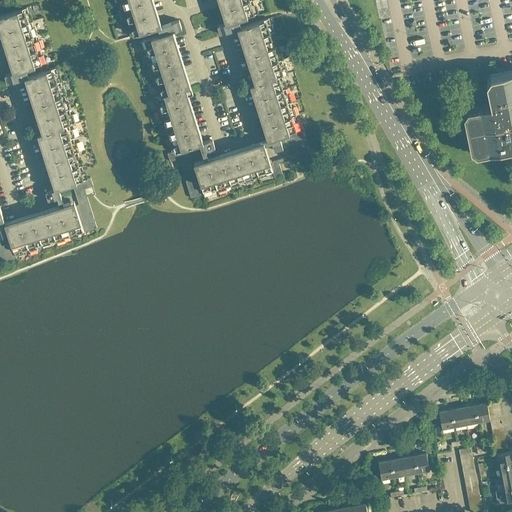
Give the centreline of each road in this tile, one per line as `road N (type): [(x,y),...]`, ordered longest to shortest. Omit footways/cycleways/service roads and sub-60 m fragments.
road 1 (primary): [(481,285),(190,511)]
road 2 (tertiary): [(320,0),(481,285)]
road 3 (tertiary): [(497,275),(331,0)]
road 4 (primary): [(245,511),(496,315)]
road 5 (residential): [(278,511),(477,357),(494,358)]
